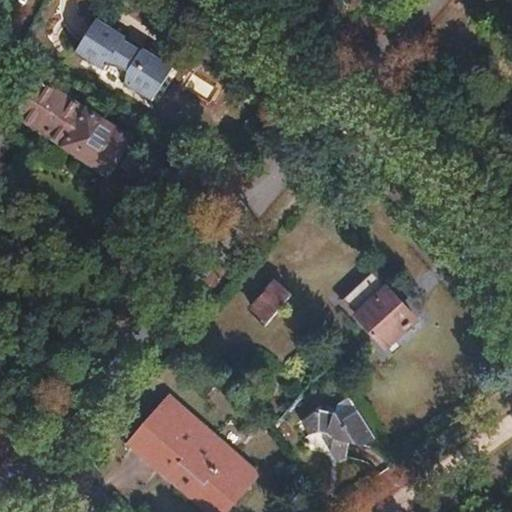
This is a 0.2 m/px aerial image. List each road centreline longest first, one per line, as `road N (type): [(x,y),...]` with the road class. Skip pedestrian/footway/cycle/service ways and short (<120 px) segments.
road 1 (residential): [(19,464),(337,104)]
road 2 (residential): [(337,104),(511,300)]
road 3 (residential): [(511,247),(337,104)]
road 4 (residential): [(191,0),(337,104)]
road 5 (residential): [(211,0),(337,104)]
road 6 (residential): [(381,511),(511,420)]
road 7 (residential): [(337,104),(428,0)]
